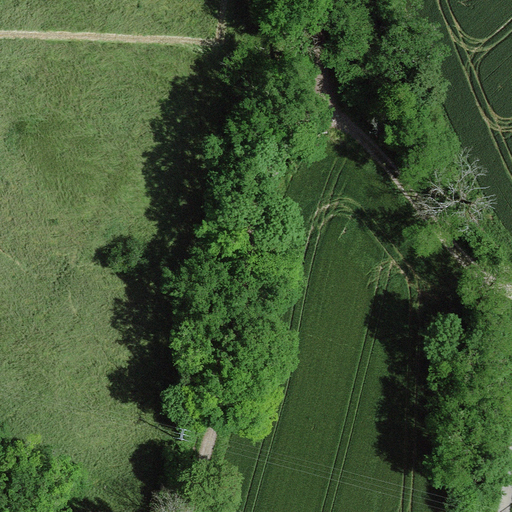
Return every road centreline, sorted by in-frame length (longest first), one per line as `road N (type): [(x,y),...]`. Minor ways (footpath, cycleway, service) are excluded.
road 1 (track): [(187,511),(227,373),(261,191),(287,142),(327,122)]
road 2 (track): [(327,122),(375,150),(454,249),(511,293)]
road 3 (track): [(327,122),(312,0)]
